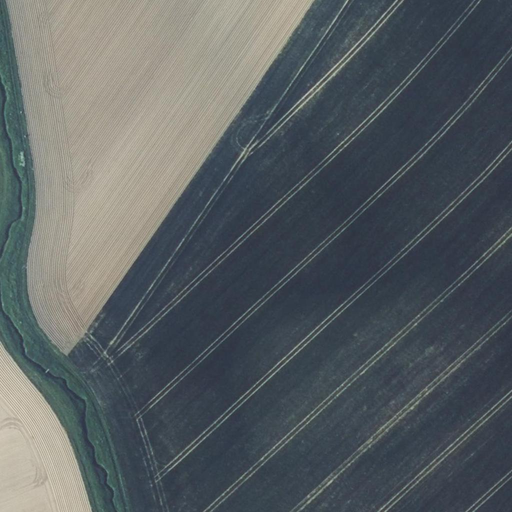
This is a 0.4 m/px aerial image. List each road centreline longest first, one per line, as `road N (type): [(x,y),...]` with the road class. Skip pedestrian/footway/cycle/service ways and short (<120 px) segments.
road 1 (track): [(126,511),(93,397),(23,314),(20,258),(30,185),(0,0)]
road 2 (track): [(100,511),(61,401),(15,353),(0,321)]
